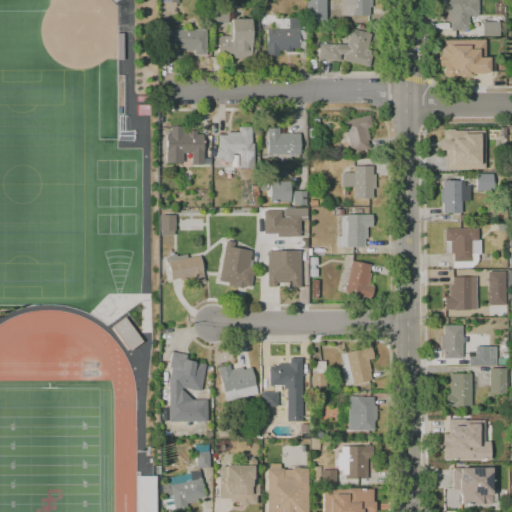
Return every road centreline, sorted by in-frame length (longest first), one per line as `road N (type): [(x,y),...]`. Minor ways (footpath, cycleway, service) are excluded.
road 1 (tertiary): [(402,0),(407,511)]
road 2 (residential): [(511,109),(454,110),(401,97),(168,94)]
road 3 (residential): [(404,326),(215,326)]
